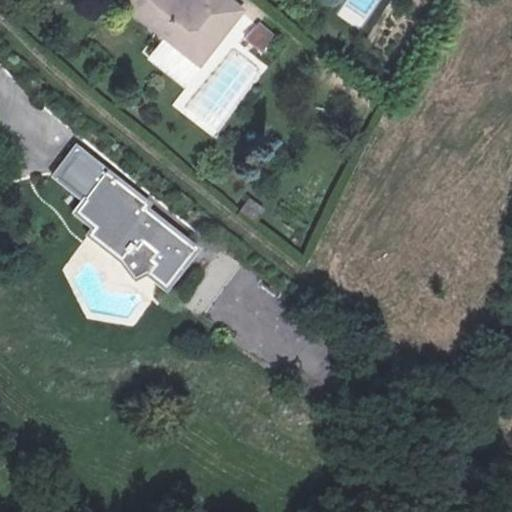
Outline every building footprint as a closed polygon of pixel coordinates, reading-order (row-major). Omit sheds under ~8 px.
[(147,0),(117,0),(136,15),(147,0)] [(147,0),(136,15),(179,52),(222,0),(147,0)] [(259,22),(243,43),(260,56),(276,35),(259,22)] [(142,196),(71,143),(49,175),(76,202),(66,211),(90,225),(82,234),(113,257),(128,281),(138,274),(166,286),(199,248),(142,196)] [(256,224),(265,209),(248,198),(238,214),(256,224)]
